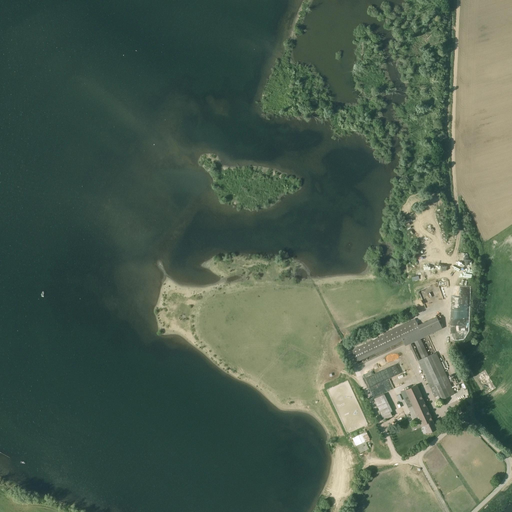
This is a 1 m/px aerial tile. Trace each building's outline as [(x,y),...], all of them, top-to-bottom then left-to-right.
[(468,311),(469,291),(460,290),(460,297),(456,297),(456,300),(461,300),(461,303),(457,303),(457,306),(451,306),(451,315),(457,316),(457,311),(468,311)] [(417,361),(434,397),(438,396),(440,400),(455,393),(435,352),(428,355),(420,338),(441,328),(436,316),(417,324),(415,318),(382,334),(383,335),(352,349),(351,350),(357,362),(402,340),(403,342),(358,363),(358,364),(358,365),(404,344),(405,345),(408,344),(416,361),(417,361)] [(400,358),(363,373),(369,386),(384,380),(383,378),(390,376),(388,372),(403,366),(400,358)] [(370,386),(373,397),(386,393),(383,382),(370,386)] [(416,384),(401,392),(414,422),(417,420),(420,425),(432,419),(428,410),(431,409),(429,405),(426,406),(416,384)] [(384,394),(374,398),(383,419),(394,415),(384,394)] [(427,433),(436,428),(432,419),(420,425),(421,427),(424,426),(427,433)] [(352,438),(355,445),(365,441),(361,433),(352,438)]
